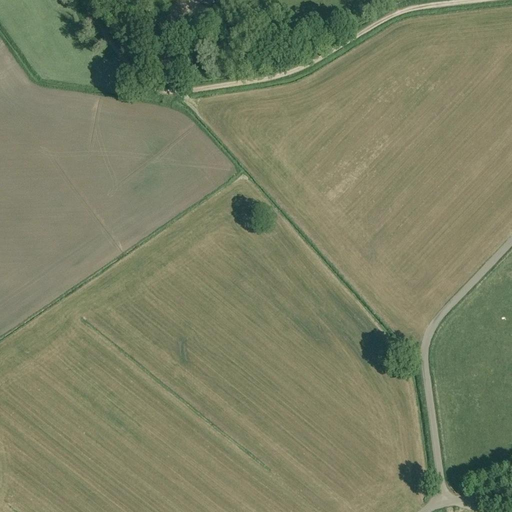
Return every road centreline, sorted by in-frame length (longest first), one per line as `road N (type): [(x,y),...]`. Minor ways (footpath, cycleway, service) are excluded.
road 1 (unclassified): [(494,0),(406,11),(292,72),(175,94),(146,85),(119,59),(83,0)]
road 2 (unclassified): [(440,499),(424,346),(436,320),(511,240)]
